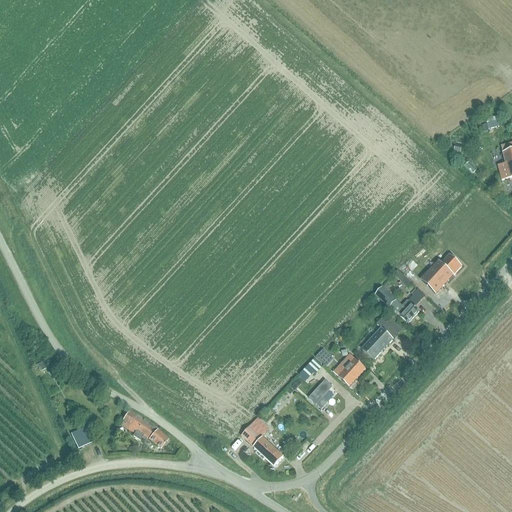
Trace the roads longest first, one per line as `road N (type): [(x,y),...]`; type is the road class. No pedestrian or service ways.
road 1 (unclassified): [(212,468),(165,425),(92,384),(62,356),(0,238)]
road 2 (unclassified): [(308,480),(511,262)]
road 3 (unclassified): [(11,511),(88,471),(212,468)]
